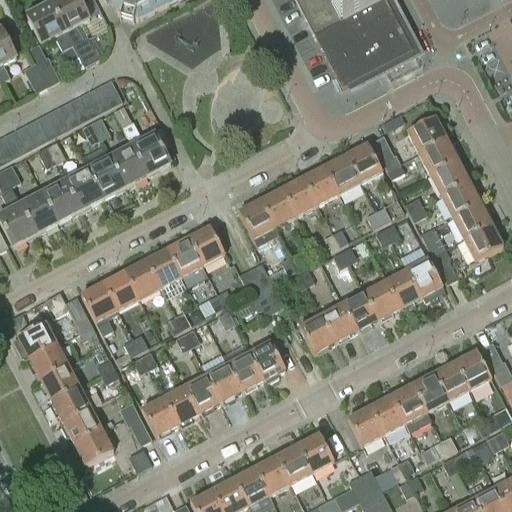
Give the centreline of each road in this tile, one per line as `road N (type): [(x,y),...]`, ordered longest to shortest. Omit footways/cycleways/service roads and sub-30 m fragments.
road 1 (residential): [(108,511),(511,299)]
road 2 (residential): [(0,309),(208,198)]
road 3 (residential): [(208,198),(101,0)]
road 4 (residential): [(208,198),(316,142),(330,120)]
road 5 (residential): [(330,120),(306,106),(252,0)]
road 6 (residential): [(330,120),(362,121),(424,88),(448,86)]
